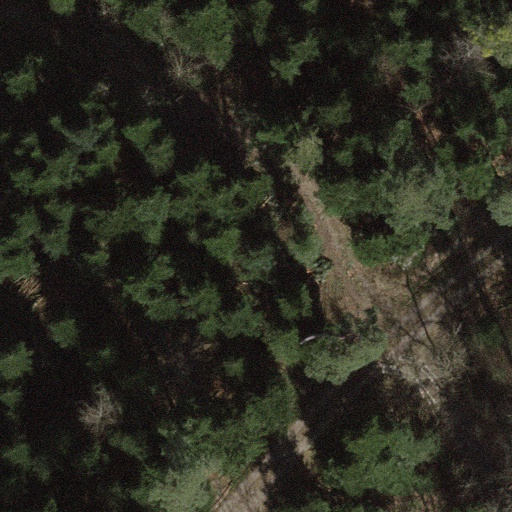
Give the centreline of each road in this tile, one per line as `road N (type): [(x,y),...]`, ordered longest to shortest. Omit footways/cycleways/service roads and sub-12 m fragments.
road 1 (track): [(511,258),(404,349),(239,511)]
road 2 (track): [(404,349),(489,482),(497,511)]
